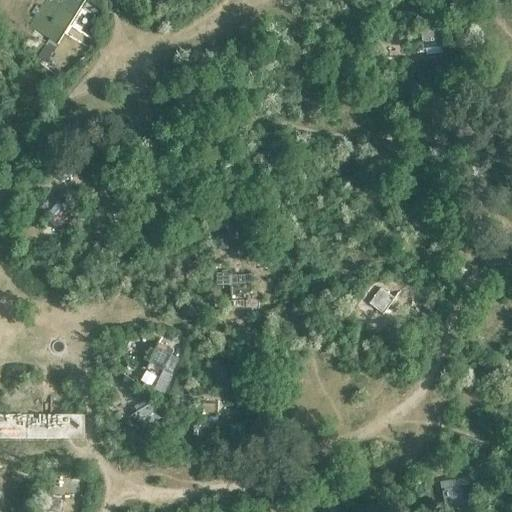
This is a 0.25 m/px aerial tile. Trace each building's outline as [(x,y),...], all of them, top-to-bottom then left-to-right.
[(45,0),(29,27),(57,45),(84,1),(81,0),(45,0)] [(420,24),(424,50),(456,46),(453,21),(420,24)] [(65,201),(48,219),(61,234),(79,215),(65,201)] [(230,280),(231,301),(234,301),(235,307),(250,306),(251,301),(259,302),(257,280),(230,280)] [(380,288),(369,304),(384,314),(396,298),(380,288)] [(172,355),(154,347),(145,369),(158,375),(157,378),(161,380),(172,355)] [(152,403),(133,414),(143,429),(161,419),(160,418),(152,403)] [(0,439),(84,440),(84,415),(0,414),(0,439)] [(197,435),(197,444),(226,445),(226,426),(198,426),(198,427),(193,427),(192,435),(197,435)] [(462,487),(442,491),(445,508),(465,504),(462,487)] [(46,511),(61,511),(63,496),(44,494),(41,511),(46,511)]
